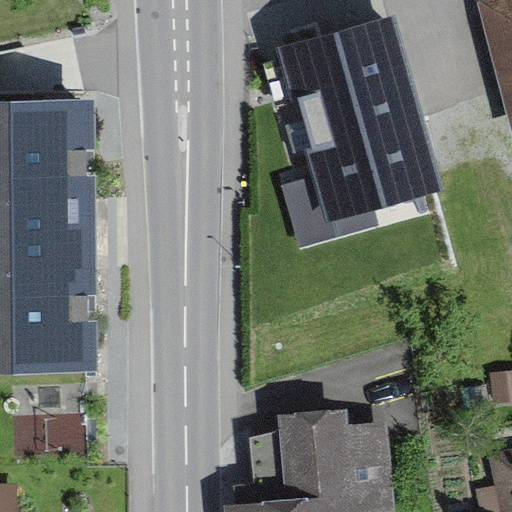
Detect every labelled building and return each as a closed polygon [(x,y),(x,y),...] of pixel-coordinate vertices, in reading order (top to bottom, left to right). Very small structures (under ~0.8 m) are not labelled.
[(511,0),(509,0),(488,5),(511,94),(511,0)] [(387,23),(285,52),(329,210),(431,182),(387,23)] [(0,358),(88,358),(85,108),(0,108),(0,358)] [(393,511),(392,491),(387,491),(381,434),(340,438),(338,421),(288,425),(249,437),(256,511),(393,511)] [(511,511),(511,464),(495,468),(504,511),(511,511)] [(0,479),(0,511),(22,511),(23,480),(0,479)]
